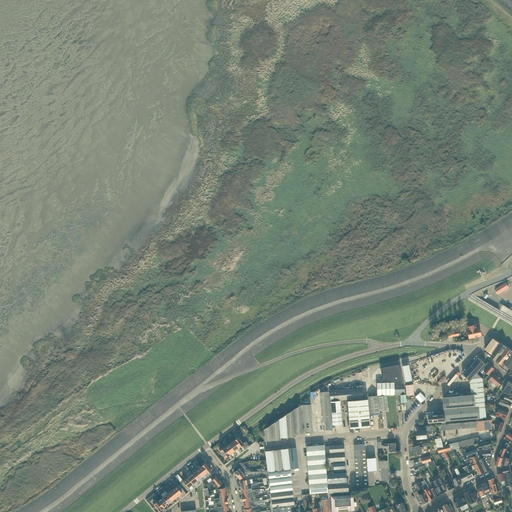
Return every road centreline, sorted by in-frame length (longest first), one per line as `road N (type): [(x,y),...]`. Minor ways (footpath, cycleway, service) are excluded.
road 1 (unclassified): [(204,447),(300,378),(411,343)]
road 2 (residential): [(267,444),(404,431)]
road 3 (unclassified): [(411,343),(440,310),(511,272)]
